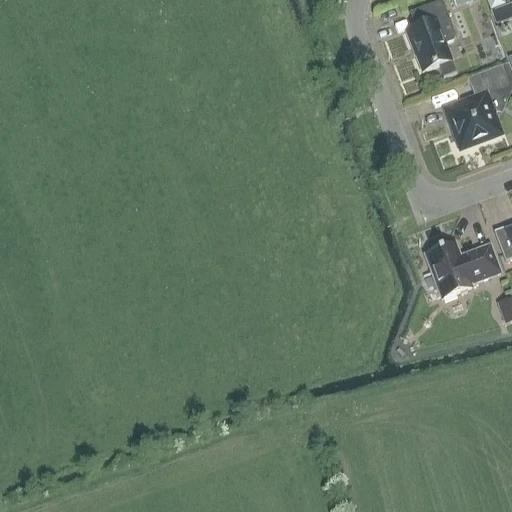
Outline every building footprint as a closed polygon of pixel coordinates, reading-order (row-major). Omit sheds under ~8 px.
[(502,0),(496,0),(486,4),(490,12),(505,6),(502,0)] [(435,69),(438,68),(443,79),(442,80),(442,81),(456,76),(445,46),(452,43),(454,38),(441,3),(409,15),(415,30),(404,34),(411,51),(412,51),(421,75),(432,71),(435,70),(435,69)] [(476,100),(444,112),(452,134),(459,153),(500,137),(485,97),(508,89),(501,69),(461,84),(461,86),(469,83),(476,100)] [(511,227),(493,234),(505,264),(511,261),(511,227)] [(441,302),(471,291),(470,288),(500,276),(489,249),(466,258),(466,259),(460,261),(454,248),(425,259),(441,302)] [(511,300),(500,305),(506,323),(511,320),(511,300)]
